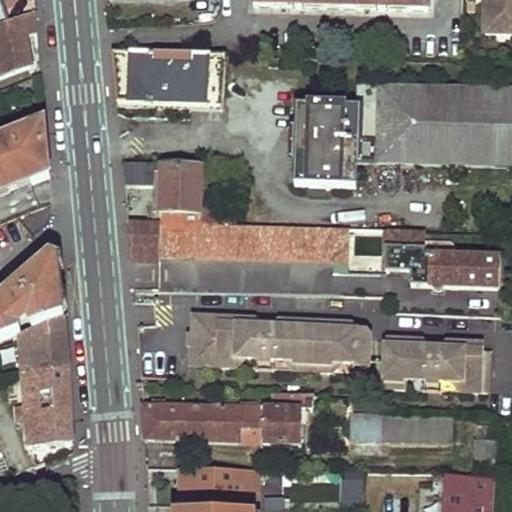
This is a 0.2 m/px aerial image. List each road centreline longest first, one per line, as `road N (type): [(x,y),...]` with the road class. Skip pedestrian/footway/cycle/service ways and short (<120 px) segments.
road 1 (unknown): [(102,332),(465,343),(487,349),(501,395),(492,413),(451,419)]
road 2 (tertiary): [(113,455),(75,0)]
road 3 (unknown): [(113,455),(440,466)]
road 4 (unknown): [(453,0),(437,50),(240,54)]
road 5 (unknown): [(240,54),(80,58)]
road 6 (residential): [(0,500),(113,455)]
